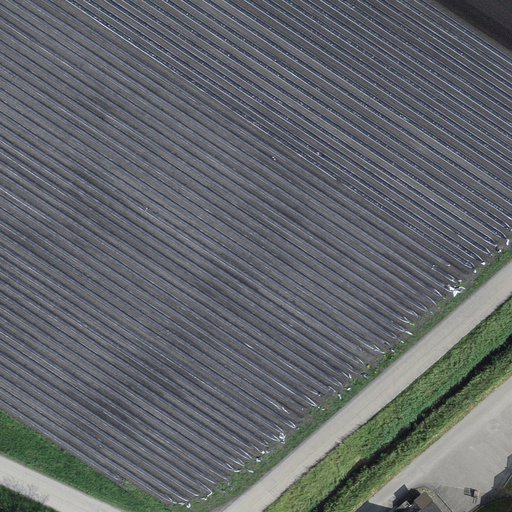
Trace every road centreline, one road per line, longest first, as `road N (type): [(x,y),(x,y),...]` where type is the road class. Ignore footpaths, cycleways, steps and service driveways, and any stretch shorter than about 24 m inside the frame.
road 1 (track): [(511,275),(240,511)]
road 2 (track): [(511,387),(370,511)]
